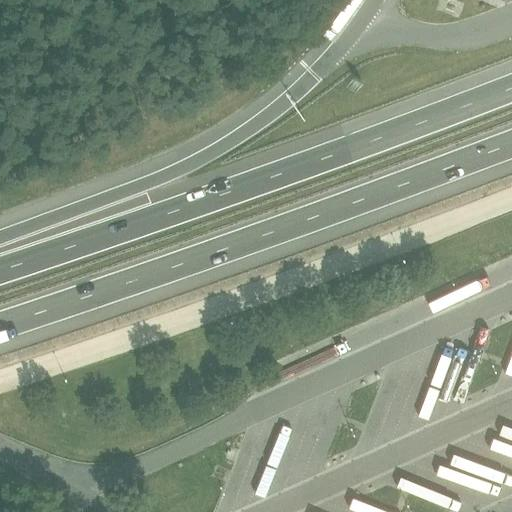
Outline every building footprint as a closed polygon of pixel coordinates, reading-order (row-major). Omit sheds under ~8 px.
[(456,362),(441,357),(424,409),(438,414),(443,397),(456,402),(474,350),(461,346),(456,362)] [(322,455),(343,399),(328,393),(306,449),(322,455)] [(377,424),(384,401),(369,396),(362,419),(377,424)] [(460,464),(458,472),(480,477),(482,468),(460,464)] [(380,475),(376,486),(449,510),(452,499),(380,475)] [(275,511),(304,511),(334,497),(329,486),(275,511)]
